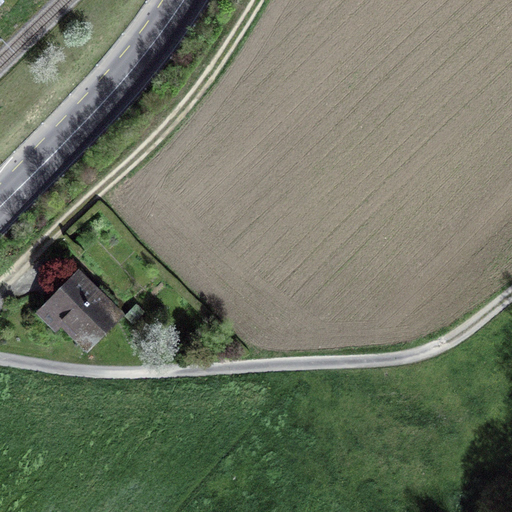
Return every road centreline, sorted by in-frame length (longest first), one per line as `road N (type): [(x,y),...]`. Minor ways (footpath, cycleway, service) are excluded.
road 1 (track): [(511,298),(449,342),(390,358),(142,370),(0,356)]
road 2 (track): [(254,0),(172,111),(0,294)]
road 3 (primary): [(180,0),(105,102),(0,215)]
